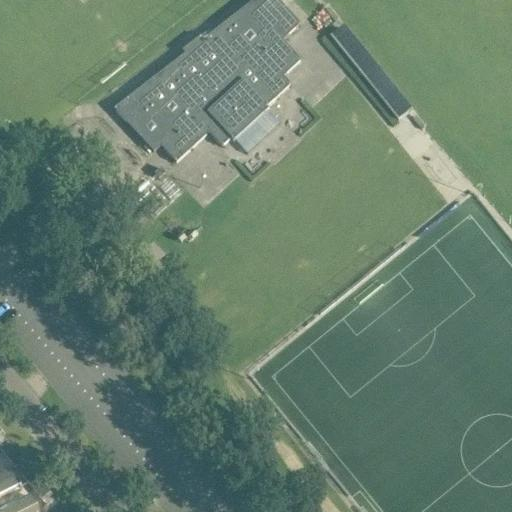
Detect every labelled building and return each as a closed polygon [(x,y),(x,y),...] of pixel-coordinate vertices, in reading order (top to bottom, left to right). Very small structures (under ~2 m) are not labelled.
[(300,26),(276,0),(256,0),(203,41),(201,37),(182,52),(185,55),(114,111),(154,154),(161,148),(176,165),(209,134),(222,148),(231,140),(233,143),(269,111),(266,108),(290,86),(283,78),(301,62),(282,42),(300,26)] [(398,122),(412,111),(344,26),(338,31),(330,37),(398,122)] [(17,470),(26,463),(12,446),(3,453),(17,470)] [(139,459),(125,447),(114,461),(128,473),(139,459)] [(0,498),(23,488),(15,471),(4,476),(0,468),(0,498)] [(41,501),(50,493),(37,476),(27,483),(41,501)] [(0,504),(0,511),(29,511),(21,494),(0,504)]
